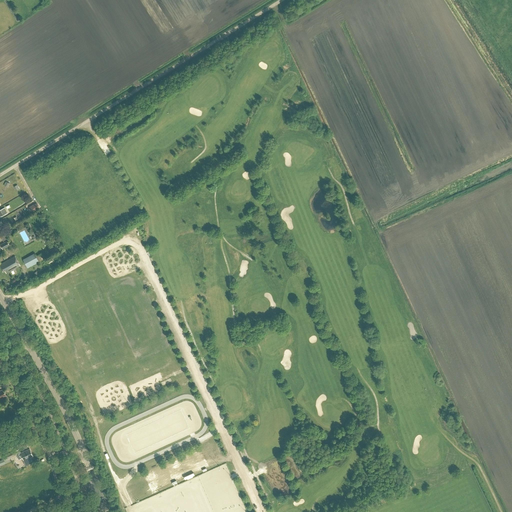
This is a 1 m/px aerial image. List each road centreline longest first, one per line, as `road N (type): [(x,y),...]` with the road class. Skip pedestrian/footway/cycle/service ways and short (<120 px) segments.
road 1 (unclassified): [(0,174),(281,0)]
road 2 (tertiary): [(106,511),(74,429),(0,294)]
road 3 (track): [(0,359),(64,495)]
